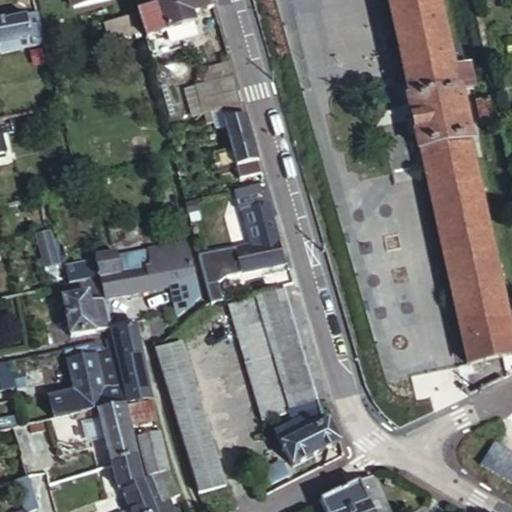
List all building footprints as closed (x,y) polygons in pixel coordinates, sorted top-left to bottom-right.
[(111,0),(73,0),(76,9),(111,0)] [(213,0),(180,0),(142,12),(149,39),(168,33),(191,26),(197,23),(194,14),(215,7),(213,0)] [(452,45),(442,0),(389,0),(411,96),(407,97),(418,146),(421,145),(469,361),(511,350),(511,320),(471,136),(473,135),(462,88),(475,85),(471,64),(465,65),(464,60),(466,60),(462,43),(452,45)] [(40,35),(42,45),(46,44),(39,10),(34,11),(35,15),(2,22),(6,43),(40,35)] [(140,26),(138,16),(107,26),(112,42),(142,32),(140,26)] [(168,33),(149,39),(154,58),(196,44),(191,26),(168,33)] [(237,85),(235,77),(197,88),(204,116),(209,114),(243,104),(242,101),(237,85)] [(296,99),(292,88),(282,90),(285,101),(286,107),(297,104),(296,99)] [(499,115),(494,93),(479,96),(484,119),(499,115)] [(248,124),(243,104),(209,114),(212,123),(214,130),(230,125),(244,178),(262,173),(256,152),(248,124)] [(0,154),(10,152),(2,119),(0,119),(0,154)] [(231,167),(224,143),(205,148),(210,164),(221,161),(223,170),(231,167)] [(177,165),(179,174),(185,173),(181,159),(175,160),(177,165)] [(271,204),(270,200),(266,201),(262,185),(235,192),(239,208),(249,205),(259,243),(200,256),(212,300),(213,303),(226,300),(221,285),(230,275),(288,263),(279,233),(271,204)] [(188,249),(186,243),(148,251),(152,267),(122,274),(118,257),(93,262),(97,279),(103,303),(168,287),(167,279),(194,273),(191,263),(188,249)] [(66,285),(84,282),(88,281),(84,264),(62,269),(66,285)] [(167,279),(168,287),(196,280),(194,273),(167,279)] [(70,337),(108,328),(103,303),(97,279),(88,281),(84,282),(87,295),(61,300),(70,337)] [(309,408),(319,405),(287,291),(233,306),(266,420),(292,413),(295,424),(312,415),(309,408)] [(133,323),(109,330),(111,339),(113,347),(115,356),(118,367),(127,405),(150,400),(150,397),(149,392),(147,381),(145,372),(144,364),(136,366),(133,355),(141,351),(141,347),(133,323)] [(113,347),(111,339),(102,341),(104,348),(113,347)] [(153,351),(195,492),(199,491),(227,483),(186,341),(153,351)] [(106,358),(115,356),(113,347),(104,348),(106,358)] [(53,351),(31,355),(32,360),(37,359),(38,366),(55,362),(53,351)] [(143,355),(141,351),(133,355),(136,366),(144,364),(144,361),(143,355)] [(127,405),(118,367),(107,369),(112,390),(104,392),(96,357),(69,363),(76,394),(50,399),(55,421),(97,411),(122,406),(127,405)] [(152,408),(151,402),(126,409),(130,426),(155,423),(154,419),(152,412),(152,408)] [(325,425),(319,405),(309,408),(312,415),(295,424),(276,433),(291,460),(293,465),(339,442),(329,423),(325,425)] [(122,406),(97,411),(105,442),(130,436),(122,406)] [(27,436),(25,427),(14,430),(17,439),(27,436)] [(173,511),(169,498),(180,495),(178,491),(176,488),(174,483),(171,477),(170,473),(169,470),(168,467),(166,463),(165,461),(164,457),(163,454),(162,451),(161,446),(160,443),(159,439),(157,435),(156,432),(140,436),(152,477),(145,480),(157,511),(173,511)] [(31,451),(27,436),(17,439),(22,456),(33,452),(31,451)] [(138,461),(130,436),(105,442),(112,467),(112,468),(138,461)] [(511,451),(496,441),(483,463),(511,481),(511,451)] [(248,471),(257,491),(286,477),(280,466),(277,467),(273,458),(248,471)] [(122,488),(143,480),(138,461),(112,468),(118,489),(122,488)] [(392,511),(380,481),(378,475),(323,502),(327,511),(392,511)] [(18,496),(24,504),(28,510),(33,509),(30,502),(35,500),(28,478),(10,483),(18,496)] [(157,511),(145,480),(143,480),(122,488),(131,511),(157,511)]
